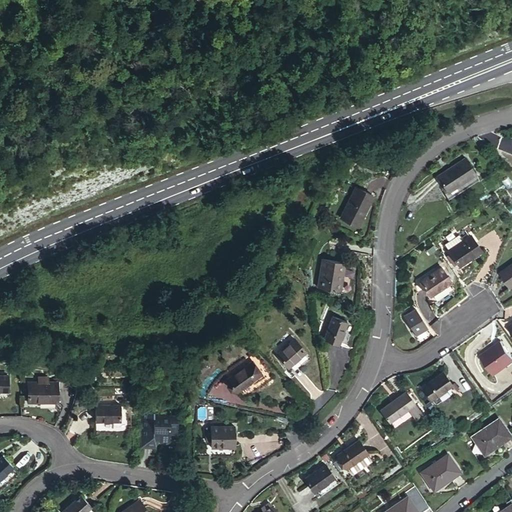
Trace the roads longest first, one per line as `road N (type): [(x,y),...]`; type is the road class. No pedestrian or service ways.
road 1 (primary): [(405,99),(0,264)]
road 2 (residential): [(374,358),(397,189),(429,151),(511,114)]
road 3 (residential): [(240,495),(344,421),(374,358)]
road 4 (residential): [(240,495),(72,470)]
road 5 (residential): [(374,358),(403,362),(487,309)]
